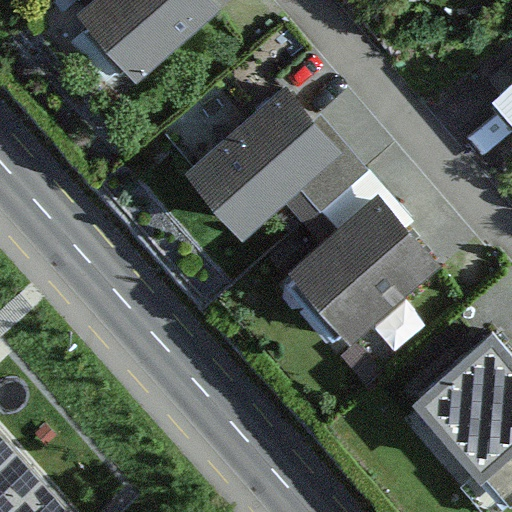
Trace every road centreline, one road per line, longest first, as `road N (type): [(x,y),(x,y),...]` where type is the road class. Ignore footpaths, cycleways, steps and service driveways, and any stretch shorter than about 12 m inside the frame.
road 1 (primary): [(308,511),(0,158)]
road 2 (residential): [(308,0),(511,238)]
